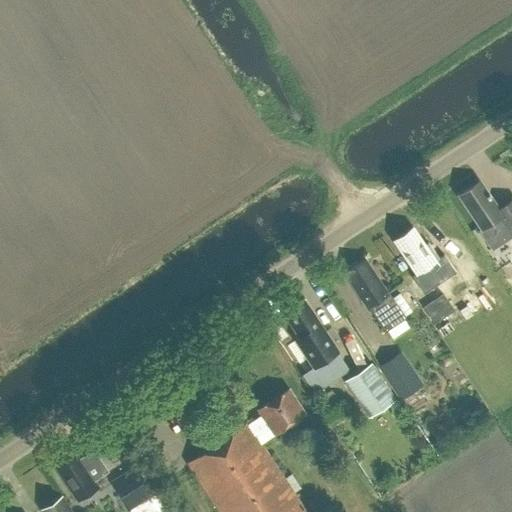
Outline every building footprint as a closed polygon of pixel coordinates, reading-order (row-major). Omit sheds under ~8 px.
[(511,201),(498,211),(479,182),(459,195),(481,229),(479,231),(491,250),(511,236),(510,234),(511,232),(511,201)] [(421,289),(436,279),(428,266),(434,262),(411,229),(395,240),(418,275),(413,278),(421,289)] [(386,293),(364,260),(345,273),(368,308),(369,307),(380,323),(386,333),(407,319),(400,309),(388,292),(386,293)] [(434,322),(454,309),(443,292),(423,305),(434,322)] [(316,368),(338,354),(303,302),(285,314),(301,338),(297,340),(316,368)] [(400,352),(378,366),(398,398),(421,384),(400,352)] [(370,419),(395,402),(370,366),(346,382),(370,419)] [(305,413),(289,389),(257,410),(262,416),(248,425),(188,464),(219,511),(306,511),(260,443),(305,413)] [(97,487),(93,481),(107,471),(93,450),(78,460),(72,450),(53,463),(78,500),(97,487)] [(133,465),(111,479),(130,509),(152,495),(133,465)] [(41,511),(71,511),(61,495),(40,509),(41,511)]
